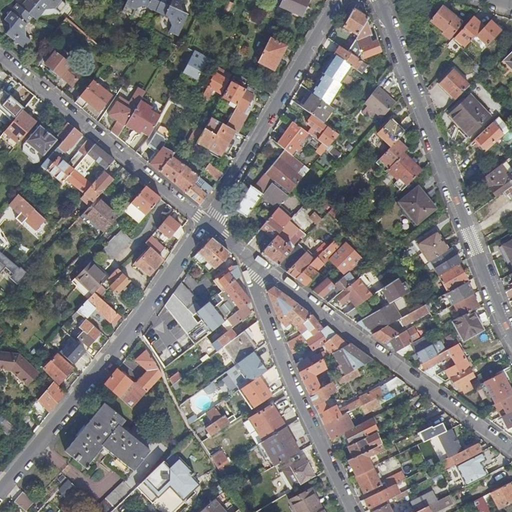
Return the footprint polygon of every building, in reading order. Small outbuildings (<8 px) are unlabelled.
[(18,3),(37,19),(38,19),(45,10),(54,9),(60,12),(66,4),(60,0),(26,0),(22,6),(18,3)] [(127,0),(123,11),(133,15),(136,9),(144,6),(156,11),(161,0),(127,0)] [(181,0),(161,0),(156,11),(168,16),(171,25),(169,31),(178,35),(188,14),(182,12),(180,7),(183,1),(181,0)] [(283,0),(281,6),(302,15),(309,0),(283,0)] [(7,34),(25,49),(31,41),(27,36),(26,27),(33,18),(37,21),(38,19),(37,19),(18,3),(5,20),(10,24),(10,29),(7,34)] [(441,6),(429,20),(443,31),(441,33),(449,39),(462,22),(441,6)] [(366,21),(368,18),(353,9),(343,26),(357,35),(366,21)] [(471,41),(483,27),(472,17),(454,38),(465,47),(471,41)] [(371,36),(366,21),(357,35),(347,52),(359,60),(380,51),(376,41),(371,43),(369,37),(371,36)] [(481,52),(500,31),(490,21),(483,27),(471,41),(481,52)] [(287,48),(270,39),(257,63),(274,72),(287,48)] [(360,73),(366,65),(359,60),(347,52),(339,47),(334,55),(328,64),(326,62),(320,72),(323,74),(339,84),(351,67),(360,73)] [(46,64),(72,85),(83,72),(74,65),(72,63),(71,64),(56,52),(46,64)] [(205,64),(203,63),(197,60),(199,57),(194,53),(182,76),(195,83),(205,64)] [(227,79),(230,73),(222,69),(218,67),(203,95),(209,98),(214,89),(221,93),(228,80),(227,79)] [(445,90),(458,75),(452,70),(438,84),(445,90)] [(329,106),(342,86),(339,84),(323,74),(311,93),(329,106)] [(445,90),(455,100),(469,85),(458,75),(445,90)] [(113,96),(93,81),(75,103),(82,108),(87,101),(89,102),(83,109),(96,120),(102,113),(101,112),(113,96)] [(245,90),(236,84),(233,83),(230,81),(222,97),(237,105),(245,90)] [(355,82),(351,87),(356,90),(360,86),(355,82)] [(139,103),(147,90),(140,85),(130,102),(121,96),(109,115),(118,121),(111,132),(118,138),(125,126),(126,125),(125,124),(136,106),(137,107),(139,103)] [(366,101),(364,103),(382,118),(396,102),(378,86),(366,101)] [(14,104),(22,111),(35,95),(26,88),(14,104)] [(236,131),(238,132),(252,107),(248,105),(254,94),(245,90),(237,105),(227,125),(236,131)] [(183,92),(180,99),(188,103),(196,108),(200,101),(183,92)] [(300,106),(322,123),(333,108),(329,106),(311,93),(310,92),(300,106)] [(168,101),(185,110),(188,103),(180,99),(172,94),(168,101)] [(449,115),(463,129),(482,109),(470,97),(469,96),(460,105),(449,115)] [(141,132),(149,137),(159,118),(150,113),(151,110),(139,103),(137,107),(126,125),(125,126),(133,131),(138,129),(140,129),(141,132)] [(482,109),(463,129),(469,136),(480,126),(489,116),(482,109)] [(36,122),(22,111),(5,131),(5,132),(18,143),(36,122)] [(227,125),(211,116),(204,129),(197,142),(221,156),(236,131),(227,125)] [(327,147),(329,146),(330,144),(338,134),(328,126),(327,127),(312,116),(306,123),(312,128),(308,133),(312,136),(322,143),(327,147)] [(475,139),(486,150),(488,148),(509,130),(499,119),(498,117),(475,139)] [(397,140),(403,133),(387,118),(386,120),(388,122),(377,134),(391,147),(397,140)] [(59,133),(65,138),(74,127),(68,122),(59,133)] [(298,126),(293,122),(277,144),(285,150),(291,155),(308,133),(298,126)] [(40,125),(27,140),(44,155),(57,140),(40,125)] [(184,150),(190,154),(197,142),(204,129),(198,125),(184,150)] [(57,147),(61,149),(64,152),(68,148),(69,148),(82,133),(74,127),(65,138),(57,147)] [(161,127),(157,132),(170,139),(173,134),(170,132),(167,129),(161,127)] [(170,139),(157,132),(148,146),(159,155),(151,164),(160,172),(172,156),(175,152),(173,152),(166,148),(170,139)] [(59,157),(58,157),(47,169),(47,170),(62,182),(64,180),(95,144),(89,139),(67,164),(59,157)] [(484,152),(486,150),(475,139),(473,140),(475,142),(475,143),(484,152)] [(44,155),(27,140),(23,144),(23,150),(34,160),(40,159),(44,155)] [(391,147),(379,159),(388,168),(404,153),(407,149),(397,140),(391,147)] [(315,152),(320,156),(327,147),(322,143),(315,152)] [(96,161),(106,169),(114,159),(100,148),(95,144),(64,180),(67,182),(69,180),(84,193),(92,184),(83,177),(96,161)] [(42,165),(47,169),(58,157),(56,155),(61,149),(57,147),(43,164),(42,165)] [(332,147),(327,153),(336,160),(340,154),(332,147)] [(291,155),(285,150),(271,166),(253,187),(263,195),(253,208),(268,219),(277,208),(279,205),(309,170),(304,166),(291,155)] [(422,171),(404,153),(388,168),(387,169),(398,179),(399,178),(407,185),(422,171)] [(187,167),(172,156),(160,172),(177,185),(186,193),(199,178),(199,177),(187,167)] [(388,168),(379,159),(376,162),(385,171),(387,169),(388,168)] [(481,178),(495,197),(511,186),(511,184),(511,170),(505,160),(495,168),(481,178)] [(219,181),(224,174),(210,164),(205,170),(219,181)] [(200,177),(214,188),(219,181),(205,170),(200,177)] [(82,197),(90,204),(93,200),(94,201),(97,198),(105,188),(113,178),(104,171),(92,184),(84,193),(85,194),(82,197)] [(204,200),(212,189),(199,178),(186,193),(200,204),(204,200)] [(247,218),(253,208),(263,195),(253,187),(250,185),(244,193),(246,195),(241,202),(243,204),(238,211),(247,218)] [(146,186),(124,210),(139,223),(161,198),(154,192),(146,186)] [(404,209),(422,192),(418,186),(398,202),(404,209)] [(435,209),(422,192),(404,209),(415,224),(435,209)] [(21,212),(30,220),(31,219),(38,211),(18,193),(17,195),(9,204),(19,214),(21,212)] [(90,204),(83,212),(105,232),(119,216),(97,198),(94,201),(93,200),(90,204)] [(279,205),(277,208),(291,220),(293,217),(279,205)] [(343,214),(334,206),(328,212),(336,220),(337,221),(342,216),(343,214)] [(268,219),(259,230),(266,235),(269,233),(275,238),(289,221),(291,220),(277,208),(268,219)] [(34,222),(41,213),(38,211),(31,219),(34,222)] [(181,225),(170,216),(158,229),(169,239),(181,225)] [(337,221),(345,228),(350,224),(342,216),(337,221)] [(295,232),(300,237),(303,239),(306,235),(289,221),(275,238),(261,253),(278,266),(293,250),(285,243),(295,232)] [(128,236),(121,230),(99,253),(109,262),(131,239),(128,236)] [(416,243),(421,250),(439,237),(435,231),(416,243)] [(292,245),(300,237),(295,232),(285,243),(293,250),(295,248),(292,245)] [(0,245),(1,246),(0,247),(0,251),(2,253),(10,244),(1,236),(0,237),(0,245)] [(165,248),(151,236),(146,242),(159,255),(165,248)] [(428,260),(429,262),(430,261),(448,249),(439,237),(421,250),(423,254),(421,256),(425,262),(428,260)] [(208,261),(203,266),(210,272),(230,254),(221,247),(211,238),(198,252),(208,261)] [(399,246),(404,242),(401,238),(395,242),(399,246)] [(509,258),(511,256),(511,239),(501,245),(509,258)] [(338,248),(332,242),(327,247),(314,260),(296,279),(303,284),(306,286),(318,274),(315,271),(317,269),(330,257),(338,248)] [(13,247),(10,244),(2,253),(6,256),(13,247)] [(287,272),(305,252),(298,244),(295,248),(293,250),(278,266),(287,272)] [(323,244),(312,255),(313,257),(312,258),(314,260),(327,247),(323,244)] [(330,260),(346,274),(347,274),(354,268),(362,261),(346,244),(342,248),(330,260)] [(137,263),(151,249),(149,247),(133,263),(135,265),(137,263)] [(448,249),(430,261),(435,267),(439,275),(457,264),(460,262),(455,254),(454,255),(450,248),(448,249)] [(151,249),(137,263),(149,274),(162,260),(151,249)] [(313,257),(312,255),(310,253),(307,250),(305,252),(312,258),(313,257)] [(194,256),(203,266),(208,261),(198,252),(194,256)] [(314,260),(312,258),(305,252),(287,272),(291,276),(295,280),(296,279),(314,260)] [(17,272),(13,277),(9,281),(1,290),(8,296),(17,284),(27,273),(20,266),(19,268),(6,256),(2,253),(0,255),(1,257),(1,258),(7,264),(8,263),(16,270),(17,271),(17,272)] [(75,278),(93,294),(95,293),(101,286),(109,278),(97,266),(93,269),(88,265),(92,262),(91,261),(88,264),(75,278)] [(439,275),(438,276),(447,292),(466,282),(468,281),(457,264),(439,275)] [(239,268),(234,267),(225,274),(224,273),(217,278),(219,281),(216,283),(223,290),(235,280),(241,275),(239,268)] [(117,294),(130,280),(129,279),(118,268),(109,278),(114,283),(110,287),(117,294)] [(361,277),(354,282),(351,284),(350,284),(339,294),(335,297),(346,309),(347,311),(356,303),(356,302),(358,301),(355,297),(354,292),(362,286),(361,285),(369,279),(366,273),(365,273),(364,273),(361,277)] [(327,279),(313,291),(322,298),(325,300),(336,291),(339,294),(350,284),(351,284),(354,282),(347,274),(346,274),(344,276),(344,277),(334,286),(327,279)] [(410,292),(400,277),(383,289),(391,303),(410,292)] [(175,291),(187,305),(196,297),(183,280),(175,291)] [(203,324),(210,333),(223,323),(232,315),(245,305),(251,301),(235,280),(223,290),(219,294),(223,300),(215,307),(210,301),(201,308),(197,312),(205,323),(203,324)] [(447,292),(444,294),(451,306),(454,304),(471,294),(473,293),(466,282),(447,292)] [(95,293),(99,297),(106,290),(101,286),(95,293)] [(279,320),(280,319),(297,304),(274,287),(268,292),(272,304),(279,320)] [(187,305),(175,291),(174,293),(168,301),(167,303),(198,341),(199,342),(210,333),(203,324),(194,314),(189,308),(187,305)] [(77,311),(85,317),(94,308),(113,324),(121,316),(99,297),(95,293),(93,294),(77,311)] [(471,310),(478,306),(471,294),(454,304),(460,316),(471,310)] [(196,302),(189,308),(194,314),(197,312),(201,308),(196,302)] [(429,302),(403,317),(398,319),(402,327),(429,312),(428,312),(433,309),(429,302)] [(396,311),(391,303),(360,321),(357,322),(372,334),(387,326),(398,319),(403,317),(399,309),(396,311)] [(291,332),(296,328),(311,315),(303,309),(297,304),(280,319),(286,327),(291,322),(294,325),(289,330),(291,332)] [(231,328),(251,312),(245,305),(232,315),(223,323),(228,330),(231,328)] [(364,313),(359,305),(348,312),(346,313),(345,314),(350,318),(352,320),(354,318),(364,313)] [(449,312),(447,308),(444,310),(438,313),(440,316),(449,312)] [(457,318),(452,321),(457,331),(477,320),(471,310),(460,316),(457,318)] [(88,346),(101,332),(85,317),(77,311),(72,317),(81,324),(79,326),(83,330),(78,337),(88,346)] [(290,350),(296,346),(305,340),(322,329),(312,315),(311,315),(296,328),(301,334),(295,338),(287,342),(290,350)] [(482,329),(477,320),(457,331),(463,341),(482,329)] [(305,340),(312,351),(323,344),(326,350),(329,356),(332,354),(347,345),(332,331),(327,326),(322,329),(305,340)] [(404,331),(409,328),(408,326),(399,331),(397,329),(395,332),(387,326),(372,334),(371,334),(377,338),(383,343),(389,340),(404,331)] [(213,350),(215,353),(224,346),(238,336),(231,328),(228,330),(212,343),(216,348),(213,350)] [(253,352),(257,348),(251,340),(250,341),(248,339),(253,336),(247,328),(238,336),(224,346),(237,363),(253,352)] [(389,340),(396,352),(397,351),(422,337),(419,333),(409,338),(404,331),(389,340)] [(436,342),(431,332),(422,337),(397,351),(406,358),(415,353),(436,342)] [(73,363),(86,349),(78,342),(69,334),(64,339),(73,347),(71,350),(66,346),(61,352),(73,363)] [(445,338),(450,347),(456,344),(451,335),(445,338)] [(441,339),(436,342),(442,352),(446,349),(441,339)] [(415,353),(421,363),(442,352),(436,342),(415,353)] [(459,342),(458,343),(456,344),(450,347),(447,349),(455,364),(450,367),(443,370),(442,371),(431,377),(435,380),(440,383),(450,378),(468,368),(473,365),(468,357),(465,358),(461,351),(463,349),(459,342)] [(347,345),(332,354),(344,375),(352,371),(372,359),(358,349),(350,343),(347,345)] [(442,371),(443,370),(442,368),(443,367),(448,365),(450,367),(455,364),(447,349),(446,349),(442,352),(421,363),(425,371),(423,371),(431,377),(442,371)] [(319,354),(316,355),(320,361),(322,360),(329,356),(326,350),(320,354),(319,354)] [(149,370),(137,383),(143,388),(144,389),(142,391),(145,394),(163,375),(156,364),(147,351),(136,360),(149,370)] [(0,368),(11,371),(27,384),(37,372),(18,354),(1,352),(0,355),(0,368)] [(259,376),(266,370),(253,352),(237,363),(235,365),(249,383),(259,376)] [(60,384),(75,367),(59,353),(44,368),(60,384)] [(320,361),(316,355),(309,359),(308,358),(296,365),(299,373),(320,361)] [(326,369),(322,360),(320,361),(299,373),(304,383),(309,394),(320,388),(314,375),(326,369)] [(241,389),(249,383),(235,365),(227,370),(241,389)] [(464,394),(472,390),(467,380),(473,376),(468,368),(450,378),(455,387),(457,386),(460,390),(462,389),(464,394)] [(120,398),(132,382),(118,369),(105,385),(120,398)] [(344,375),(342,376),(345,382),(355,376),(352,371),(344,375)] [(173,385),(182,378),(178,372),(170,379),(173,385)] [(488,389),(506,380),(502,372),(484,382),(488,389)] [(240,389),(252,408),(272,395),(259,376),(249,383),(241,389),(240,389)] [(335,383),(334,381),(320,388),(309,394),(316,409),(323,424),(343,414),(346,413),(361,405),(376,398),(404,383),(396,377),(383,384),(383,385),(359,398),(360,399),(342,408),(341,406),(337,408),(336,405),(327,409),(323,400),(326,398),(328,395),(336,390),(333,385),(335,383)] [(173,385),(172,385),(176,390),(186,383),(182,378),(173,385)] [(488,389),(495,404),(500,401),(511,395),(511,391),(506,380),(488,389)] [(66,393),(54,381),(38,400),(51,412),(59,401),(66,393)] [(143,388),(137,383),(135,385),(132,382),(120,398),(132,409),(145,394),(142,391),(144,389),(143,388)] [(212,382),(203,389),(206,393),(209,393),(214,390),(215,386),(212,382)] [(498,409),(484,416),(491,421),(501,416),(506,413),(511,410),(511,395),(500,401),(495,404),(498,409)] [(380,406),(376,398),(361,405),(365,413),(380,406)] [(244,422),(251,433),(279,415),(272,404),(244,422)] [(123,481),(96,507),(101,511),(110,511),(136,487),(140,483),(168,447),(137,423),(129,433),(121,427),(126,420),(107,405),(88,427),(87,426),(65,451),(87,470),(90,467),(88,465),(95,456),(125,481),(125,482),(123,481)] [(207,434),(209,437),(230,423),(224,415),(221,417),(214,407),(206,413),(213,423),(206,428),(209,433),(207,434)] [(511,410),(506,413),(501,416),(508,428),(511,426),(511,410)] [(353,428),(346,413),(343,414),(351,429),(353,428)] [(344,433),(351,429),(343,414),(323,424),(330,440),(344,433)] [(251,433),(258,444),(286,426),(281,418),(280,416),(279,415),(251,433)] [(6,419),(0,425),(0,426),(9,434),(16,427),(6,419)] [(368,425),(366,421),(353,428),(351,429),(344,433),(350,445),(366,437),(362,430),(364,428),(364,427),(368,425)] [(258,444),(265,455),(293,439),(286,426),(258,444)] [(400,453),(430,439),(426,429),(395,444),(400,453)] [(381,444),(375,432),(366,437),(350,445),(347,446),(353,458),(376,446),(381,444)] [(272,467),(299,451),(293,439),(265,455),(272,467)] [(452,455),(456,464),(481,451),(482,451),(477,443),(452,455)] [(353,458),(347,460),(355,476),(373,467),(369,460),(371,459),(369,456),(378,452),(376,446),(353,458)] [(485,459),(481,451),(456,464),(467,485),(487,475),(480,461),(485,459)] [(217,469),(227,463),(220,452),(211,458),(217,469)] [(169,467),(163,461),(140,483),(136,487),(152,504),(172,485),(177,490),(174,493),(182,501),(199,485),(192,477),(194,474),(179,458),(169,467)] [(295,488),(316,475),(305,458),(284,469),(295,488)] [(381,484),(373,467),(355,476),(364,493),(381,484)] [(396,483),(406,478),(402,471),(384,480),(387,487),(396,483)] [(75,486),(69,479),(60,488),(67,495),(75,486)] [(387,487),(364,499),(369,509),(394,497),(400,493),(396,483),(387,487)] [(511,502),(511,490),(508,483),(490,492),(499,509),(511,502)] [(315,499),(317,498),(312,488),(289,500),(295,511),(312,511),(319,508),(315,499)] [(400,493),(394,497),(396,501),(411,493),(409,489),(400,493)] [(34,501),(23,491),(15,501),(26,511),(35,502),(34,501)] [(432,491),(410,502),(414,511),(415,511),(437,500),(432,491)] [(437,500),(415,511),(433,511),(452,502),(448,495),(437,500)] [(491,511),(483,496),(472,501),(477,511),(491,511)] [(211,502),(199,511),(225,511),(214,499),(211,502)] [(92,511),(95,509),(89,503),(85,507),(89,511),(92,511)]
